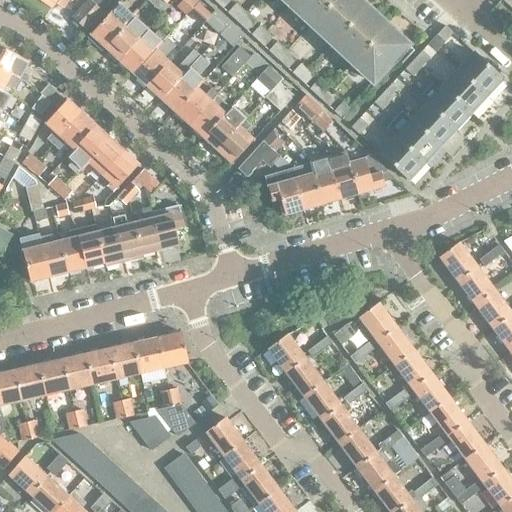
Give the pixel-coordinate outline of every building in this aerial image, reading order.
[(62,8),(66,1),(66,0),(39,0),(51,8),(54,3),(62,8)] [(107,0),(92,0),(91,2),(102,11),(110,2),(107,0)] [(184,0),(179,6),(188,14),(197,3),(193,0),(184,0)] [(218,0),(216,3),(223,9),(230,0),(218,0)] [(283,0),(290,6),(310,25),(331,44),(351,63),(373,83),(395,58),(401,64),(413,51),(407,45),(386,26),(385,25),(365,7),(365,6),(358,0),(283,0)] [(511,0),(501,0),(511,9),(511,0)] [(86,29),(102,11),(91,2),(76,19),(86,29)] [(198,21),(206,12),(198,4),(189,13),(198,21)] [(236,22),(245,13),(236,4),(227,13),(236,22)] [(204,22),(219,35),(229,25),(214,11),(204,22)] [(100,44),(105,48),(129,22),(123,17),(121,20),(112,12),(90,35),(91,36),(89,39),(97,47),(100,44)] [(236,22),(246,31),(255,22),(245,13),(236,22)] [(133,18),(129,22),(105,48),(118,61),(147,30),(133,18)] [(229,25),(219,35),(233,48),(242,37),(229,25)] [(257,41),(266,32),(259,25),(250,35),(257,41)] [(444,43),(453,33),(445,26),(436,35),(444,43)] [(118,61),(133,74),(166,38),(157,30),(152,35),(147,30),(118,61)] [(257,41),(264,47),(272,38),(266,32),(257,41)] [(175,46),(166,38),(133,74),(146,87),(168,63),(163,58),(175,46)] [(278,60),(286,51),(277,42),(268,51),(278,60)] [(0,46),(0,69),(22,82),(27,85),(31,77),(21,72),(27,61),(0,46)] [(250,56),(240,47),(233,55),(230,52),(219,65),(233,77),(246,62),(250,56)] [(146,87),(160,99),(200,56),(193,50),(175,69),(168,63),(146,87)] [(278,60),(287,69),(296,60),(286,51),(278,60)] [(413,60),(421,67),(429,58),(422,51),(413,60)] [(458,70),(487,97),(487,96),(496,87),(493,85),(497,81),(500,77),(474,53),(458,70)] [(253,54),(250,56),(246,62),(261,75),(268,67),(253,54)] [(200,56),(160,99),(175,112),(196,89),(203,81),(197,76),(209,64),(200,56)] [(413,60),(404,69),(412,77),(421,67),(413,60)] [(298,79),(307,70),(300,64),(292,73),(298,79)] [(16,92),(22,82),(0,69),(0,92),(10,98),(14,90),(16,92)] [(298,79),(305,85),(314,76),(307,70),(298,79)] [(486,98),(487,97),(458,70),(442,87),(471,114),(472,113),(480,104),(477,102),(481,98),(484,95),(486,98)] [(280,83),(282,80),(273,71),(262,84),(271,92),(280,83)] [(319,98),(327,89),(318,80),(309,89),(319,98)] [(265,98),(279,111),(294,96),(280,83),(271,92),(265,98)] [(382,93),(390,101),(398,92),(391,84),(382,93)] [(41,94),(42,95),(51,103),(55,107),(64,98),(49,85),(41,94)] [(471,115),(471,114),(442,87),(427,104),(456,131),(456,130),(465,121),(462,118),(466,115),(468,112),(471,115)] [(189,125),(217,96),(218,94),(212,88),(204,96),(196,89),(175,112),(189,125)] [(319,98),(328,107),(337,98),(327,89),(319,98)] [(0,112),(1,113),(10,98),(0,92),(0,112)] [(382,93),(373,103),(381,110),(390,101),(382,93)] [(40,115),(51,103),(42,95),(32,109),(40,115)] [(315,121),(323,112),(324,111),(306,95),(295,107),(313,123),(315,121)] [(189,125),(203,138),(225,115),(230,109),(217,96),(189,125)] [(52,144),(81,113),(67,100),(45,124),(54,132),(47,139),(52,144)] [(340,118),(349,108),(342,102),(333,112),(340,118)] [(455,131),(456,131),(427,104),(411,121),(440,148),(441,147),(449,138),(447,135),(450,131),(453,129),(455,131)] [(203,138),(217,151),(244,121),(245,121),(248,117),(240,110),(231,120),(225,115),(203,138)] [(325,131),(334,121),(323,112),(315,121),(325,131)] [(96,126),(81,113),(52,144),(59,151),(66,143),(74,150),(96,126)] [(31,115),(25,126),(35,132),(41,121),(31,115)] [(350,128),(358,135),(370,123),(362,116),(350,128)] [(244,121),(217,151),(231,164),(253,140),(244,132),(250,126),(245,121),(244,121)] [(396,137),(425,164),(426,164),(425,163),(434,154),(431,152),(435,148),(437,146),(440,148),(411,121),(396,137)] [(30,142),(35,132),(25,126),(19,137),(30,142)] [(110,139),(96,126),(74,150),(67,158),(72,162),(68,167),(76,174),(80,171),(110,139)] [(282,144),(271,133),(263,142),(274,152),(282,144)] [(424,165),(425,164),(396,137),(380,155),(409,182),(410,180),(418,171),(416,169),(419,165),(422,162),(424,165)] [(124,152),(110,139),(80,171),(76,174),(79,176),(82,173),(94,184),(102,175),(124,152)] [(280,157),(274,152),(263,142),(238,170),(247,178),(262,161),(270,168),(280,157)] [(11,146),(5,158),(15,164),(21,152),(11,146)] [(138,165),(124,152),(102,175),(111,183),(108,186),(114,191),(138,165)] [(22,163),(29,169),(38,160),(30,153),(22,163)] [(358,195),(349,164),(346,153),(327,159),(340,200),(358,195)] [(0,177),(5,181),(15,164),(5,158),(0,166),(0,177)] [(320,172),(312,174),(321,205),(340,200),(327,159),(317,162),(320,172)] [(46,168),(38,160),(29,169),(38,177),(46,168)] [(364,160),(349,164),(358,195),(385,187),(381,174),(372,166),(367,167),(364,160)] [(304,166),(291,169),(303,210),(321,205),(312,174),(306,176),(304,166)] [(285,215),(303,210),(291,169),(265,177),(272,201),(280,199),(285,215)] [(135,179),(143,186),(152,177),(144,170),(135,179)] [(56,193),(64,183),(56,176),(48,185),(56,193)] [(152,177),(143,186),(152,194),(161,185),(152,177)] [(130,182),(123,190),(132,198),(139,190),(130,182)] [(32,213),(45,210),(37,183),(25,185),(32,213)] [(72,191),(64,183),(56,193),(64,201),(72,191)] [(125,205),(132,198),(123,190),(116,197),(125,205)] [(94,194),(83,197),(87,211),(98,208),(94,194)] [(72,201),(75,215),(87,211),(83,197),(72,201)] [(59,219),(69,215),(66,203),(55,206),(59,219)] [(151,212),(152,215),(160,250),(178,245),(174,230),(183,227),(177,205),(151,212)] [(152,215),(151,212),(150,208),(142,210),(144,220),(133,223),(141,255),(160,250),(152,215)] [(35,222),(47,219),(45,210),(32,213),(35,222)] [(116,228),(115,228),(124,263),(142,258),(141,255),(133,223),(125,225),(122,215),(113,218),(116,228)] [(0,242),(6,246),(12,234),(0,228),(0,242)] [(115,228),(97,232),(105,264),(104,264),(105,268),(124,263),(115,228)] [(97,232),(78,237),(86,268),(104,264),(105,264),(97,232)] [(40,234),(38,235),(49,278),(67,273),(59,241),(54,243),(52,233),(40,236),(40,234)] [(30,282),(49,278),(38,235),(27,238),(30,250),(23,252),(30,282)] [(67,273),(86,268),(78,237),(59,241),(67,273)] [(457,281),(477,267),(459,243),(440,258),(457,281)] [(498,246),(489,253),(494,260),(504,252),(498,246)] [(494,260),(489,253),(479,260),(484,267),(494,260)] [(457,281),(475,305),(494,290),(477,267),(457,281)] [(511,314),(494,290),(475,305),(492,328),(511,314)] [(353,323),(367,342),(368,341),(371,345),(376,341),(395,326),(379,304),(359,318),(361,320),(353,323)] [(492,328),(510,352),(511,350),(511,313),(511,314),(492,328)] [(413,350),(395,326),(376,341),(394,365),(413,350)] [(333,335),(341,346),(350,340),(342,329),(333,335)] [(181,333),(157,338),(164,369),(188,363),(181,333)] [(286,374),(305,359),(287,335),(268,350),(286,374)] [(327,336),(317,344),(322,351),(333,343),(327,336)] [(157,338),(133,344),(140,374),(164,369),(157,338)] [(368,341),(367,342),(359,349),(365,357),(375,349),(371,345),(368,341)] [(116,379),(140,374),(133,344),(109,349),(116,379)] [(322,351),(317,344),(307,351),(313,358),(322,351)] [(109,349),(86,354),(93,385),(116,379),(109,349)] [(355,364),(365,357),(359,349),(349,356),(355,364)] [(431,374),(413,350),(394,365),(412,388),(431,374)] [(69,390),(93,385),(86,354),(62,360),(69,390)] [(286,374),(303,397),(323,383),(305,359),(286,374)] [(62,360),(38,365),(45,396),(69,390),(62,360)] [(21,401),(45,396),(38,365),(14,371),(21,401)] [(0,373),(0,405),(21,401),(14,371),(0,373)] [(449,397),(431,374),(412,388),(429,412),(449,397)] [(321,421),(341,406),(345,403),(341,398),(343,397),(337,388),(331,393),(323,383),(303,397),(321,421)] [(352,390),(358,398),(367,391),(361,383),(352,390)] [(403,388),(394,396),(400,404),(410,396),(403,388)] [(177,389),(169,391),(172,406),(180,405),(177,389)] [(341,398),(345,403),(347,406),(358,398),(352,390),(343,397),(341,398)] [(172,406),(169,391),(159,393),(162,409),(172,406)] [(391,411),(400,404),(394,396),(385,403),(391,411)] [(429,412),(447,435),(466,421),(449,397),(429,412)] [(131,399),(121,401),(125,418),(135,416),(131,399)] [(117,420),(125,418),(121,401),(113,403),(117,420)] [(180,405),(172,406),(162,409),(157,410),(177,436),(194,423),(180,405)] [(321,421),(338,444),(358,429),(341,406),(321,421)] [(83,409),(73,411),(77,429),(87,426),(83,409)] [(0,466),(3,469),(19,451),(12,445),(0,410),(0,466)] [(69,431),(77,429),(73,411),(65,413),(69,431)] [(131,423),(144,441),(162,427),(155,417),(131,423)] [(243,441),(226,418),(206,433),(223,456),(243,441)] [(18,424),(22,442),(40,437),(36,420),(18,424)] [(484,445),(466,421),(447,435),(464,459),(484,445)] [(162,427),(144,441),(152,450),(170,437),(162,427)] [(338,444),(356,467),(375,453),(358,429),(338,444)] [(396,430),(388,437),(394,445),(403,439),(396,430)] [(101,453),(93,445),(81,435),(54,442),(86,470),(101,453)] [(439,436),(429,443),(434,451),(445,444),(439,436)] [(394,445),(388,437),(377,445),(380,449),(383,453),(384,453),(394,445)] [(185,447),(190,454),(200,447),(195,440),(185,447)] [(223,456),(241,480),(260,465),(243,441),(223,456)] [(425,458),(434,451),(429,443),(419,450),(425,458)] [(482,483),(501,468),(484,445),(464,459),(482,483)] [(356,467),(373,491),(393,476),(385,466),(390,462),(384,453),(383,453),(380,449),(375,453),(356,467)] [(103,487),(119,469),(101,453),(86,470),(103,487)] [(58,454),(52,461),(62,470),(68,463),(58,454)] [(172,478),(191,464),(183,454),(165,468),(172,478)] [(8,475),(31,496),(47,478),(24,457),(8,475)] [(55,477),(62,470),(52,461),(45,468),(55,477)] [(198,474),(191,464),(172,478),(179,488),(198,474)] [(241,480),(258,503),(278,489),(260,465),(241,480)] [(511,496),(511,482),(501,468),(482,483),(500,506),(511,496)] [(121,503),(137,486),(119,469),(103,487),(121,503)] [(198,474),(179,488),(186,497),(205,483),(198,474)] [(373,491),(389,511),(393,511),(410,500),(393,476),(373,491)] [(231,477),(224,483),(232,493),(239,488),(231,477)] [(432,477),(423,484),(428,492),(437,485),(432,477)] [(54,511),(68,497),(68,496),(47,478),(31,496),(48,511),(54,511)] [(212,493),(205,483),(186,497),(194,507),(212,493)] [(224,499),(232,493),(224,483),(217,488),(224,499)] [(474,483),(465,490),(470,498),(480,490),(474,483)] [(428,492),(423,484),(412,491),(416,496),(418,500),(420,498),(428,492)] [(146,494),(137,486),(121,503),(130,511),(146,494)] [(295,511),(278,489),(258,503),(264,511),(295,511)] [(470,498),(465,490),(455,497),(460,505),(470,498)] [(54,511),(85,511),(78,506),(83,500),(72,491),(68,496),(68,497),(54,511)] [(212,493),(194,507),(197,511),(206,511),(219,503),(212,493)] [(101,494),(96,500),(105,509),(111,503),(101,494)] [(145,511),(155,502),(146,494),(130,511),(131,511),(145,511)] [(393,511),(421,511),(427,508),(420,498),(418,500),(416,496),(410,500),(393,511)] [(511,511),(511,496),(500,506),(504,511),(511,511)] [(102,511),(105,509),(96,500),(89,508),(93,511),(102,511)] [(161,511),(164,510),(155,502),(145,511),(161,511)] [(226,511),(219,503),(206,511),(226,511)]
